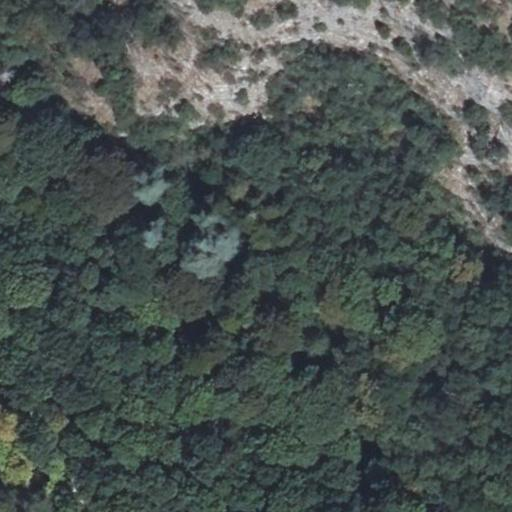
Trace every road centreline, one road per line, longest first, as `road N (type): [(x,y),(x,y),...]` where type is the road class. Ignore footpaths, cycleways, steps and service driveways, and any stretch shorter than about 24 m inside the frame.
road 1 (track): [(0,98),(114,233),(282,338),(349,391),(371,435),(378,511)]
road 2 (track): [(0,345),(89,511)]
